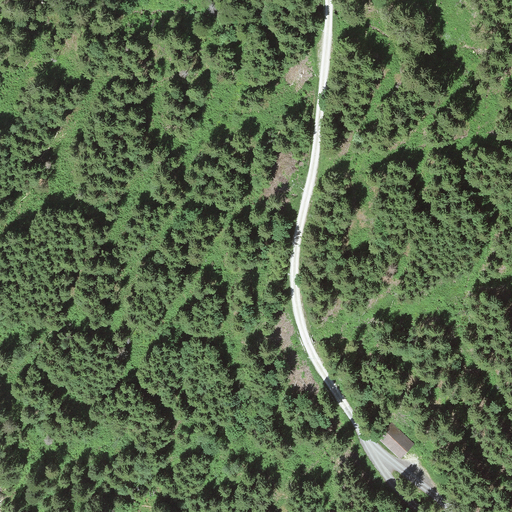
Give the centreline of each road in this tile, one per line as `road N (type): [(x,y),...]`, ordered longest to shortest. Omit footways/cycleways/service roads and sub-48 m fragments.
road 1 (unclassified): [(329,0),(295,255),(297,308),(313,356),(376,460),(422,511)]
road 2 (track): [(363,437),(459,511)]
